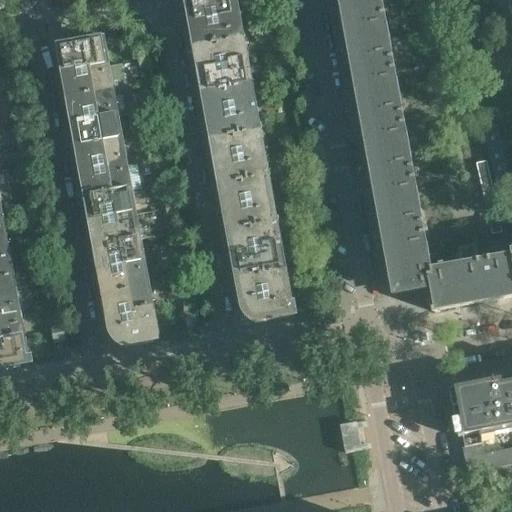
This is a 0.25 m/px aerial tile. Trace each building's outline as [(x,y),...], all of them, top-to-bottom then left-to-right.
[(239,42),(231,0),(203,0),(187,3),(195,50),(239,42)] [(389,39),(384,12),(381,0),(340,0),(349,46),(389,39)] [(12,47),(10,39),(0,40),(0,48),(0,49),(12,47)] [(399,94),(394,67),(389,39),(349,46),(359,101),(399,94)] [(248,88),(239,42),(195,50),(204,96),(248,88)] [(104,60),(101,43),(59,51),(64,76),(108,68),(106,59),(104,60)] [(13,55),(12,47),(0,49),(2,57),(13,55)] [(151,60),(149,53),(137,55),(139,63),(151,60)] [(152,68),(151,60),(139,63),(140,71),(152,68)] [(110,93),(107,78),(109,77),(108,68),(64,76),(69,101),(110,93)] [(21,95),(19,87),(7,89),(9,97),(21,95)] [(256,134),(248,88),(204,96),(212,142),(256,134)] [(117,118),(115,109),(113,109),(110,93),(69,101),(73,126),(117,118)] [(409,149),(404,121),(399,94),(359,101),(369,156),(409,149)] [(22,103),(21,95),(9,97),(10,105),(22,103)] [(160,110),(158,102),(146,104),(148,112),(160,110)] [(161,118),(160,110),(148,112),(149,120),(161,118)] [(119,143),(116,127),(118,127),(117,118),(73,126),(78,150),(119,143)] [(264,180),(256,134),(212,142),(220,188),(264,180)] [(29,142),(28,135),(16,137),(18,145),(29,142)] [(31,150),(29,142),(18,145),(19,152),(31,150)] [(126,167),(124,158),(122,158),(119,143),(78,150),(82,175),(126,167)] [(419,204),(414,176),(409,149),(369,156),(379,211),(415,204),(415,205),(419,204)] [(169,159),(167,151),(155,153),(157,161),(169,159)] [(170,167),(169,159),(157,161),(158,169),(170,167)] [(128,192),(125,176),(127,176),(126,167),(82,175),(87,199),(128,192)] [(273,226),(264,180),(220,188),(229,234),(273,226)] [(38,190),(37,182),(25,185),(26,192),(38,190)] [(39,198),(38,190),(26,192),(28,200),(39,198)] [(135,216),(133,207),(131,207),(128,192),(87,199),(91,224),(135,216)] [(177,208),(176,201),(176,200),(164,202),(166,210),(177,208)] [(427,249),(424,231),(420,213),(417,214),(415,205),(415,204),(379,211),(389,266),(425,259),(423,250),(427,249)] [(179,216),(177,208),(166,210),(167,218),(179,216)] [(137,241),(134,225),(136,225),(135,216),(91,224),(95,248),(137,241)] [(281,271),(273,226),(229,234),(237,279),(281,271)] [(47,238),(45,230),(34,232),(35,240),(47,238)] [(48,246),(47,238),(35,240),(36,248),(48,246)] [(144,265),(142,256),(140,256),(137,241),(95,248),(100,273),(144,265)] [(186,257),(185,249),(173,252),(175,259),(186,257)] [(188,265),(186,257),(175,259),(176,267),(188,265)] [(511,297),(511,265),(511,257),(455,267),(463,307),(511,297)] [(463,307),(455,267),(431,271),(431,270),(427,270),(425,259),(389,266),(395,296),(423,290),(425,302),(429,301),(431,312),(463,307)] [(146,290),(143,274),(145,274),(144,265),(100,273),(104,298),(146,290)] [(0,295),(12,294),(8,270),(0,271),(0,295)] [(290,318),(281,271),(237,279),(242,308),(243,310),(244,313),(245,316),(247,318),(248,319),(250,321),(252,322),(255,324),(290,318)] [(56,286),(54,278),(42,280),(44,288),(56,286)] [(57,294),(56,286),(44,288),(45,296),(57,294)] [(153,314),(151,305),(149,306),(146,290),(104,298),(109,322),(153,314)] [(0,320),(17,318),(12,294),(0,295),(0,320)] [(195,306),(194,299),(182,301),(184,309),(195,306)] [(197,314),(195,306),(184,309),(185,316),(197,314)] [(156,342),(152,324),(154,323),(153,314),(109,322),(111,334),(111,335),(112,337),(113,339),(114,340),(115,342),(118,345),(120,347),(123,348),(156,342)] [(0,345),(21,341),(17,318),(0,320),(0,345)] [(64,334),(63,326),(51,328),(52,336),(64,334)] [(66,341),(64,334),(52,336),(54,344),(66,341)] [(25,362),(21,341),(0,345),(0,370),(30,365),(30,361),(25,362)] [(511,465),(511,379),(449,392),(453,411),(459,409),(461,419),(455,420),(458,439),(462,438),(464,448),(463,448),(468,474),(511,465)] [(362,451),(358,430),(357,423),(340,427),(345,454),(362,451)]
